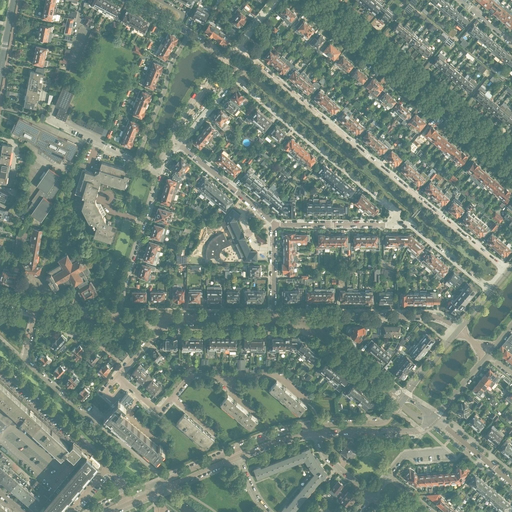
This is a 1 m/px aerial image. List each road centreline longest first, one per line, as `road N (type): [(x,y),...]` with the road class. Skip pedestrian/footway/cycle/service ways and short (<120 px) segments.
road 1 (residential): [(507,271),(236,47)]
road 2 (secondary): [(511,158),(319,0)]
road 3 (residential): [(234,76),(402,215)]
road 4 (residential): [(113,319),(158,172)]
road 5 (residential): [(458,330),(429,315),(334,315),(314,328)]
road 6 (residential): [(96,421),(25,360),(36,307)]
road 7 (unclassified): [(107,466),(0,366)]
road 8 (residential): [(172,397),(159,411),(117,376),(159,319)]
road 9 (residential): [(188,34),(135,161)]
road 10 (residential): [(274,224),(380,224),(402,215)]
road 11 (residential): [(274,224),(179,144)]
